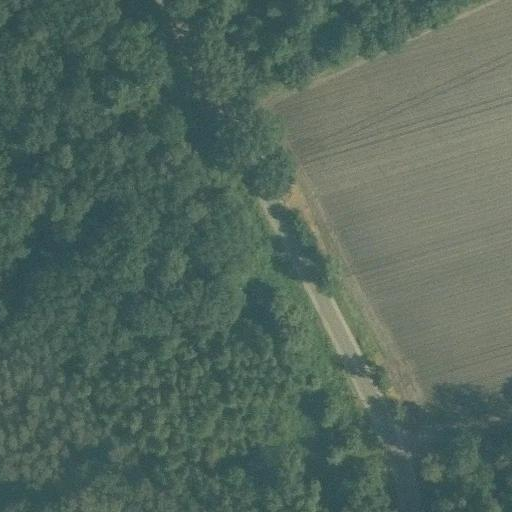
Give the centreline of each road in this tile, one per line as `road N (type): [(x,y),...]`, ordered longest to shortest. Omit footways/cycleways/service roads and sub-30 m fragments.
road 1 (unclassified): [(413,511),(386,423),(179,0)]
road 2 (track): [(511,410),(391,441)]
